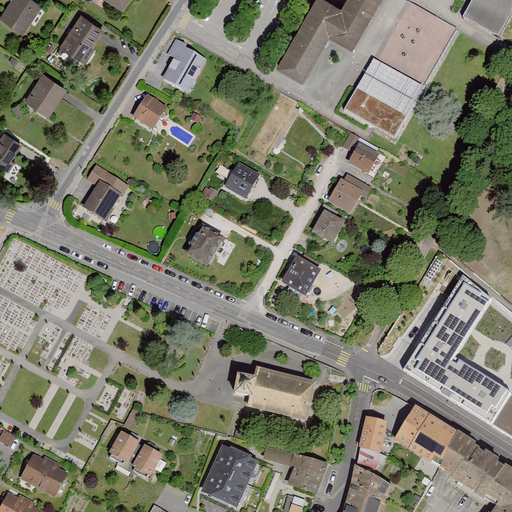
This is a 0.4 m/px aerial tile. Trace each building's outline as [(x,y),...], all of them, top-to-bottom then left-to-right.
[(23,0),(17,0),(2,24),(25,39),(43,12),(23,0)] [(135,0),(100,0),(125,16),(135,0)] [(320,0),(318,0),(279,70),(302,82),(328,36),(352,50),(380,0),(349,0),(342,12),(320,0)] [(511,0),(472,0),(462,20),(496,37),(511,6),(511,0)] [(106,34),(83,20),(62,54),(87,69),(97,54),(94,53),(106,34)] [(214,65),(177,43),(169,57),(177,62),(163,85),(192,102),(214,65)] [(348,117),(398,145),(426,93),(377,66),(348,117)] [(27,108),(51,123),(68,95),(44,80),(27,108)] [(172,114),(149,100),(135,123),(158,137),(172,114)] [(351,134),(343,146),(355,153),(362,141),(351,134)] [(0,171),(7,176),(24,150),(8,140),(0,152),(0,171)] [(383,163),(360,152),(352,169),(374,180),(383,163)] [(262,181),(239,169),(226,192),(249,205),(262,181)] [(132,191),(97,171),(89,185),(98,190),(83,216),(109,231),(132,191)] [(374,190),(346,176),(330,208),(353,220),(364,197),(369,199),(374,190)] [(346,229),(325,220),(315,240),(336,250),(346,229)] [(225,238),(201,228),(187,259),(210,270),(225,238)] [(308,300),(323,272),(295,258),(281,287),(308,300)] [(451,297),(404,370),(511,438),(511,392),(457,357),(491,299),(464,276),(451,297)] [(245,406),(304,420),(313,383),(254,370),(253,375),(237,372),(233,391),(248,394),(245,406)] [(395,412),(371,407),(363,449),(383,455),(395,412)] [(4,430),(0,438),(0,440),(10,446),(16,436),(4,430)] [(125,432),(113,453),(154,476),(166,456),(125,432)] [(501,460),(460,434),(442,470),(478,493),(501,460)] [(259,460),(226,446),(206,493),(239,507),(259,460)] [(319,495),(331,464),(269,449),(266,460),(298,467),(291,484),(319,495)] [(383,455),(363,449),(360,464),(377,471),(380,463),(386,465),(389,457),(383,455)] [(24,479),(57,497),(69,475),(36,457),(24,479)] [(511,511),(511,467),(501,460),(478,493),(500,507),(496,511),(511,511)] [(359,467),(355,489),(389,501),(396,485),(359,467)] [(355,489),(349,511),(384,511),(389,501),(355,489)] [(45,511),(11,494),(1,511),(45,511)] [(301,511),(306,499),(295,496),(289,511),(301,511)]
